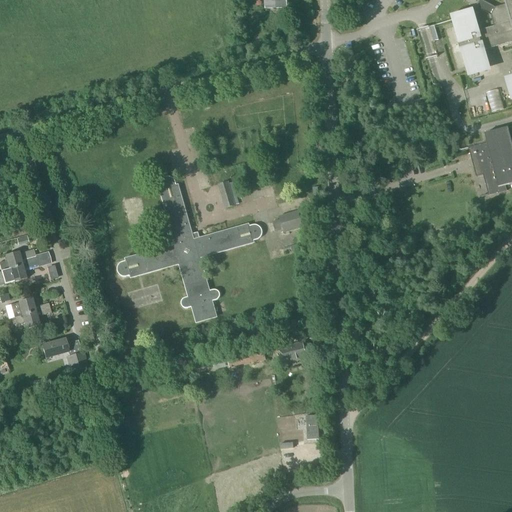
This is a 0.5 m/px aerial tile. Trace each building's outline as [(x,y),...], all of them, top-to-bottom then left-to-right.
[(265,0),(266,10),(286,9),(285,0),(265,0)] [(511,0),(504,0),(509,16),(504,14),(500,21),(505,24),(477,32),(472,15),(453,20),(468,73),(487,68),(483,51),(511,42),(511,78),(509,80),(511,90),(511,0)] [(485,94),(490,113),(504,109),(499,90),(485,94)] [(474,107),(476,115),(489,112),(487,104),(474,107)] [(511,146),(507,129),(508,129),(508,128),(484,134),(484,135),(486,144),(468,149),(475,177),(476,177),(482,175),(488,195),(480,197),(481,198),(506,191),(506,190),(505,186),(511,184),(511,146)] [(175,187),(173,182),(171,180),(168,179),(164,180),(162,182),(161,186),(163,191),(160,191),(176,246),(126,260),(127,263),(121,265),(119,267),(118,269),(118,272),(120,274),(121,275),(125,277),(130,275),(131,278),(179,264),(189,299),(184,301),(183,302),(182,304),(182,306),(183,307),(187,308),(192,306),(197,323),(215,317),(211,301),(216,300),(218,297),(218,295),(217,293),(216,292),(214,292),(209,293),(199,258),(252,243),(251,241),(255,240),(258,238),(259,237),(260,235),(260,233),(260,231),(259,229),(257,228),(253,227),(248,228),(248,226),(193,242),(177,187),(175,187)] [(225,210),(235,207),(228,182),(217,185),(225,210)] [(301,210),(301,213),(308,212),(305,200),(285,204),(287,213),(301,210)] [(283,235),(303,229),(298,212),(278,217),(279,221),(272,222),(275,233),(282,231),(283,235)] [(0,269),(1,272),(36,262),(35,257),(33,250),(19,254),(18,253),(4,257),(6,261),(0,262),(0,269)] [(36,262),(1,272),(5,285),(12,283),(12,284),(26,280),(23,271),(38,267),(36,262)] [(21,316),(49,308),(48,304),(34,308),(31,298),(17,302),(18,303),(10,305),(14,319),(14,318),(21,316)] [(21,316),(14,318),(15,321),(15,322),(16,323),(17,324),(19,325),(20,325),(24,324),(25,330),(39,326),(36,317),(51,313),(49,308),(21,316)] [(45,359),(68,352),(69,357),(65,358),(70,375),(88,370),(83,353),(76,355),(72,343),(66,345),(65,341),(41,347),(45,359)] [(283,365),(306,359),(302,343),(279,349),(283,365)] [(251,365),(266,361),(261,346),(247,350),(247,351),(226,356),(229,369),(250,363),(251,365)] [(214,371),(226,367),(224,359),(212,362),(214,371)] [(98,385),(105,383),(104,376),(96,378),(98,385)] [(291,386),(273,389),(275,401),(293,398),(291,386)] [(389,432),(372,432),(374,458),(391,457),(389,432)] [(403,511),(404,490),(411,490),(411,482),(392,481),(390,511),(403,511)]
